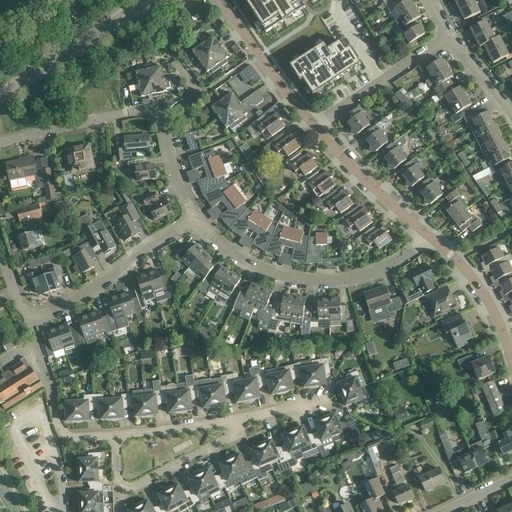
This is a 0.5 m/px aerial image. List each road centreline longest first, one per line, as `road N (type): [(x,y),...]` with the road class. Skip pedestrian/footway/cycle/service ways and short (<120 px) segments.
road 1 (residential): [(429,238),(383,269),(324,282),(264,271),(196,220)]
road 2 (residential): [(31,314),(92,290),(196,220)]
road 3 (tertiary): [(0,96),(148,0)]
road 4 (residential): [(162,121),(131,111),(0,140)]
road 5 (residential): [(429,238),(312,125)]
road 6 (residential): [(312,125),(447,36)]
road 7 (residential): [(511,362),(485,297),(429,238)]
road 8 (residential): [(117,489),(229,437),(231,419)]
road 9 (residential): [(65,436),(31,314)]
